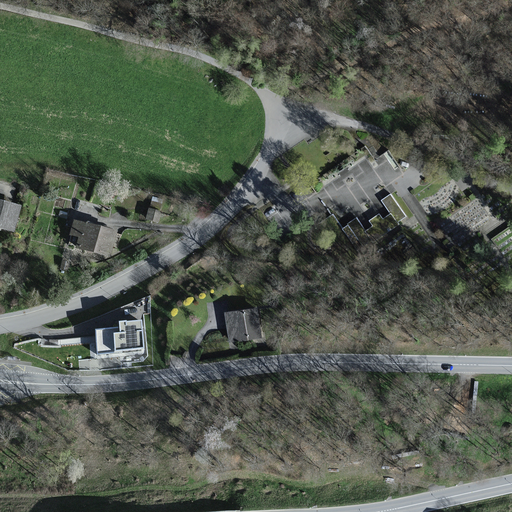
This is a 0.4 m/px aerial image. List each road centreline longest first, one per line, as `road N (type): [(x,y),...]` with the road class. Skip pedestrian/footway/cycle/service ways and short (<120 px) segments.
road 1 (residential): [(0,327),(92,298),(204,234),(260,170),(275,120),(263,91),(207,58),(0,5)]
road 2 (tertiary): [(511,364),(306,361),(45,384)]
road 3 (track): [(273,108),(299,107),(511,169)]
road 4 (tertiary): [(379,511),(511,483)]
